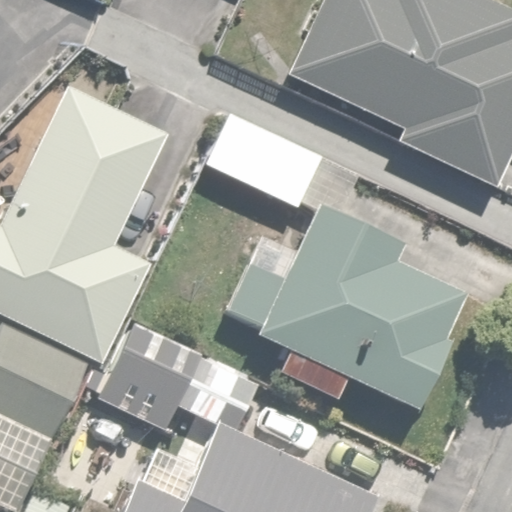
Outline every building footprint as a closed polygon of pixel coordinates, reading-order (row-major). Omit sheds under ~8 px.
[(395,137),(488,180),(510,132),(511,132),(511,40),(511,38),(511,3),(504,0),(314,0),(281,73),(399,128),(395,137)] [(161,124),(57,80),(0,214),(0,318),(97,359),(144,249),(113,236),(161,124)] [(312,159),(211,115),(190,163),(291,207),(312,159)] [(398,239),(307,197),(286,241),(254,227),(216,310),(246,324),(243,330),(281,348),(273,366),(337,396),(347,374),(406,402),(458,292),(388,260),(398,239)] [(258,378),(127,316),(90,394),(159,427),(172,400),(233,429),(258,378)] [(0,323),(0,410),(43,433),(78,363),(0,323)] [(126,472),(107,511),(352,511),(366,483),(315,460),(329,430),(263,399),(244,439),(207,422),(174,494),(126,472)]
